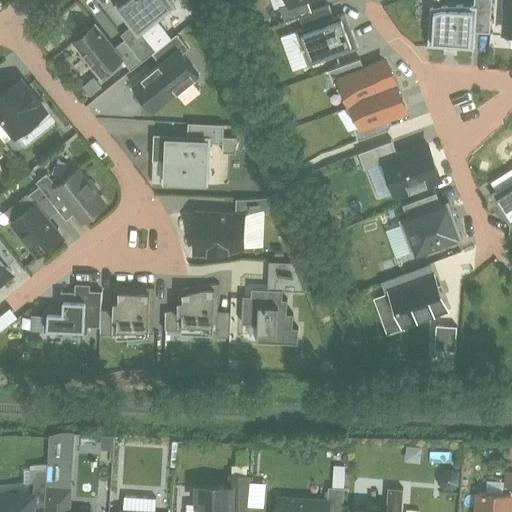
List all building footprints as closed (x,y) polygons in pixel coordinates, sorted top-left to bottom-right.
[(117,0),(131,17),(138,25),(143,21),(169,0),(117,0)] [(345,0),(344,0),(333,4),(303,15),(297,17),(309,51),(358,33),(345,0)] [(308,0),(299,3),(303,15),(333,4),(331,0),(308,0)] [(475,0),(476,1),(475,30),(491,30),(491,0),(475,0)] [(429,1),(429,45),(475,46),(475,30),(476,1),(429,1)] [(99,15),(91,21),(89,18),(77,27),(80,30),(77,32),(104,66),(124,50),(125,49),(117,39),(99,15)] [(138,25),(131,17),(122,24),(128,31),(144,51),(151,45),(158,39),(143,21),(138,25)] [(151,45),(158,54),(176,39),(179,43),(187,36),(177,24),(158,39),(151,45)] [(144,51),(128,31),(117,39),(125,49),(124,50),(133,60),(144,51)] [(158,54),(131,75),(154,103),(199,68),(179,43),(176,39),(158,54)] [(340,70),(350,97),(400,79),(390,52),(340,70)] [(1,89),(0,89),(0,106),(2,108),(17,127),(47,103),(22,72),(1,89)] [(400,79),(350,97),(362,129),(412,111),(400,79)] [(191,114),(191,127),(208,127),(208,131),(224,131),(224,124),(224,114),(191,114)] [(237,125),(224,124),(224,131),(224,141),(237,141),(237,125)] [(191,127),(162,127),(162,176),(208,175),(208,131),(208,127),(191,127)] [(381,154),(394,149),(391,138),(358,149),(364,167),(383,161),(381,154)] [(439,176),(428,139),(394,149),(381,154),(383,161),(392,190),(439,176)] [(89,171),(81,160),(60,177),(59,177),(66,187),(86,211),(108,194),(100,184),(100,180),(94,171),(89,171)] [(60,177),(50,164),(39,172),(42,175),(56,194),(66,187),(59,177),(60,177)] [(39,197),(48,209),(61,200),(56,194),(42,175),(29,185),(39,197)] [(511,181),(492,193),(510,223),(511,222),(511,181)] [(9,211),(33,194),(27,185),(3,203),(9,211)] [(245,207),(275,209),(269,191),(238,190),(238,205),(246,206),(245,207)] [(406,211),(434,201),(430,190),(402,200),(406,211)] [(39,197),(16,216),(41,248),(65,229),(48,209),(39,197)] [(459,233),(445,197),(434,201),(406,211),(400,213),(413,250),(459,233)] [(238,205),(198,204),(198,208),(193,208),(192,225),(197,226),(196,242),(212,243),(212,245),(228,246),(228,244),(244,244),(245,207),(246,206),(238,205)] [(0,246),(9,257),(18,250),(0,226),(0,246)] [(0,274),(14,264),(9,257),(0,246),(0,274)] [(267,257),(266,285),(279,285),(302,286),(291,257),(267,257)] [(446,302),(433,266),(389,282),(402,319),(446,302)] [(89,274),(77,274),(76,287),(61,286),(61,298),(46,297),(44,322),(87,324),(88,315),(89,280),(89,274)] [(178,303),(177,325),(213,327),(215,277),(178,276),(178,303)] [(153,278),(114,277),(114,301),(113,325),(152,326),(153,278)] [(103,280),(89,280),(88,315),(102,316),(103,301),(103,280)] [(266,285),(249,285),(249,292),(242,292),(241,317),(254,317),(253,325),(257,325),(256,338),(296,339),(297,321),(292,321),(292,307),(286,307),(287,294),(278,294),(279,285),(266,285)] [(113,325),(114,301),(103,301),(102,316),(102,325),(113,325)] [(177,325),(178,303),(166,303),(165,325),(177,325)] [(71,487),(75,430),(52,428),(49,467),(48,486),(71,487)] [(49,467),(32,466),(30,497),(35,498),(35,502),(47,503),(48,486),(49,467)] [(252,474),(232,473),(232,484),(234,484),(234,509),(249,509),(252,474)] [(485,486),(502,487),(503,478),(485,476),(485,486)] [(232,484),(199,484),(198,501),(204,502),(204,511),(233,511),(234,509),(234,484),(232,484)] [(344,511),(346,486),(330,485),(329,500),(331,500),(329,511),(344,511)] [(71,487),(48,486),(47,503),(46,511),(69,511),(72,488),(71,487)] [(403,511),(405,487),(390,486),(388,510),(389,510),(389,511),(403,511)] [(511,511),(511,498),(511,493),(487,492),(487,491),(485,491),(481,491),(479,511),(511,511)] [(30,497),(0,495),(0,511),(34,511),(35,502),(35,498),(30,497)] [(329,500),(281,496),(279,511),(329,511),(331,500),(329,500)]
